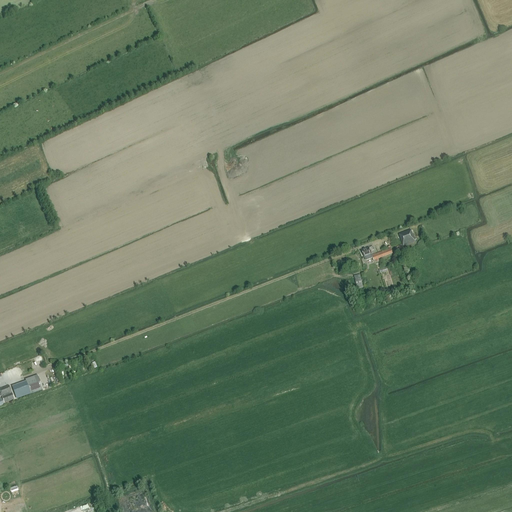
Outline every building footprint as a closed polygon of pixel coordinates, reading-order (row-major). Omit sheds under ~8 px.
[(416,242),(411,230),(399,234),(404,247),(416,242)] [(378,259),(393,253),(391,248),(372,255),(370,252),(374,250),(373,247),(369,249),(369,248),(362,251),(365,261),(373,258),(373,261),(376,260),(376,262),(379,261),(378,259)] [(359,289),(365,287),(361,274),(355,276),(359,289)] [(30,394),(42,390),(38,376),(25,380),(30,394)] [(12,387),(16,399),(23,397),(19,384),(12,387)] [(0,392),(1,396),(2,398),(0,399),(1,402),(3,401),(4,403),(14,399),(9,386),(0,389),(0,392)]
